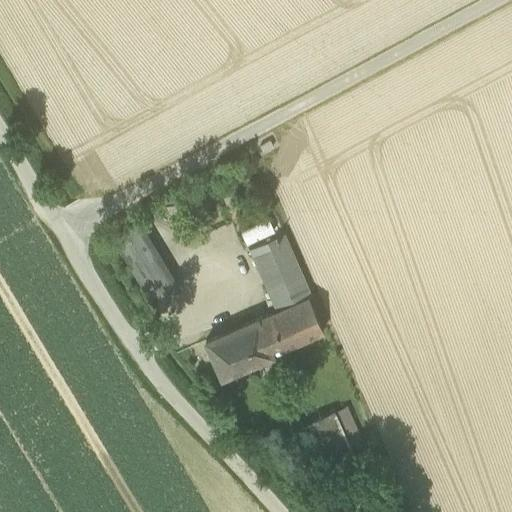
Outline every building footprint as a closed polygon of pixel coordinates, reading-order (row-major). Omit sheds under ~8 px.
[(241,229),(247,242),(277,228),(271,216),(241,229)] [(116,238),(155,302),(180,287),(141,223),(116,238)] [(250,248),(277,310),(309,296),(309,297),(312,295),(285,233),(250,248)] [(324,331),(309,297),(309,296),(277,310),(257,319),(272,353),(324,331)] [(206,340),(221,376),(272,354),(272,353),(257,319),(257,318),(206,340)] [(347,407),(334,413),(348,444),(362,438),(347,407)] [(316,460),(329,454),(349,445),(348,444),(334,413),(334,412),(301,427),(316,460)] [(355,460),(349,445),(329,454),(335,469),(355,460)]
